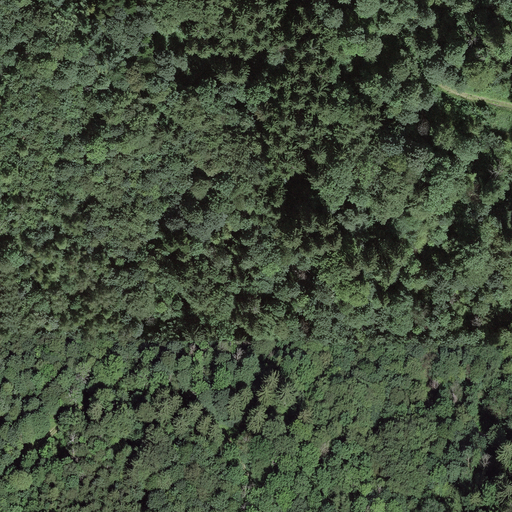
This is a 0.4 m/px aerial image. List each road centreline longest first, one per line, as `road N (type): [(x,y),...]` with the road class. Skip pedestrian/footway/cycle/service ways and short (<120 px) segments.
road 1 (track): [(511,437),(473,429),(382,361),(181,144),(76,50),(27,49),(0,77)]
road 2 (track): [(0,482),(74,409),(142,396),(208,416),(264,511)]
road 3 (track): [(511,89),(470,80),(355,0)]
